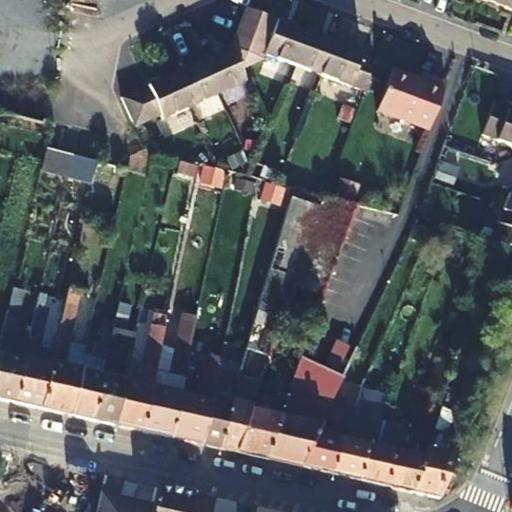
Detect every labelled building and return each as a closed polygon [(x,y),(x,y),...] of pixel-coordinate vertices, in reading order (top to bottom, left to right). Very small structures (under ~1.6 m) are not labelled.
[(68,0),(68,4),(92,10),(94,0),(68,0)] [(511,12),(511,0),(485,0),(485,2),(511,12)] [(240,20),(270,31),(275,17),(245,6),(240,20)] [(270,31),(265,45),(262,53),(290,64),(304,29),(275,17),(270,31)] [(235,34),(265,45),(270,31),(240,20),(235,34)] [(290,64),(318,75),(332,39),(304,29),(290,64)] [(230,47),(232,48),(260,58),(262,53),(265,45),(235,34),(230,47)] [(362,91),(373,61),(360,56),(362,51),(332,39),(318,75),(362,91)] [(202,60),(217,95),(246,81),(232,48),(230,47),(202,60)] [(202,60),(174,74),(190,107),(217,95),(202,60)] [(428,131),(446,86),(421,76),(419,83),(392,73),(378,111),(428,131)] [(136,91),(149,120),(160,115),(162,120),(190,107),(174,74),(136,91)] [(149,120),(136,91),(122,98),(136,126),(149,120)] [(511,158),(511,157),(511,109),(494,103),(480,138),(506,148),(511,158)] [(90,185),(96,162),(46,148),(40,171),(90,185)] [(322,198),(291,190),(239,366),(231,392),(229,401),(214,449),(232,454),(249,410),(259,382),(282,318),(322,198)] [(511,196),(508,195),(493,234),(497,235),(494,244),(502,245),(511,248),(511,196)] [(0,400),(13,404),(14,401),(28,340),(11,336),(22,291),(12,289),(7,312),(4,325),(0,340),(0,400)] [(40,407),(39,410),(70,417),(71,414),(82,363),(65,359),(78,292),(66,289),(50,364),(40,407)] [(14,401),(13,404),(39,410),(40,407),(50,364),(34,361),(48,297),(39,295),(28,340),(14,401)] [(112,423),(125,367),(118,365),(121,349),(129,351),(133,334),(119,331),(120,325),(122,319),(115,316),(111,334),(108,346),(104,363),(91,418),(90,421),(111,426),(112,423)] [(249,410),(232,454),(265,461),(297,365),(309,328),(282,318),(259,382),(270,387),(267,394),(261,393),(254,411),(249,410)] [(89,329),(87,341),(108,346),(111,334),(89,329)] [(156,360),(159,345),(147,342),(137,383),(124,380),(112,423),(111,426),(139,432),(140,430),(149,386),(156,360)] [(338,370),(348,348),(334,343),(325,365),(338,370)] [(186,365),(189,353),(159,345),(156,360),(186,367),(186,365)] [(189,353),(186,365),(200,369),(194,397),(180,393),(170,436),(169,439),(199,446),(199,443),(210,396),(218,359),(189,353)] [(71,414),(70,417),(90,421),(91,418),(104,363),(83,359),(82,363),(71,414)] [(231,392),(239,366),(228,363),(221,389),(231,392)] [(265,461),(301,469),(324,419),(341,380),(297,365),(265,461)] [(449,453),(462,417),(452,414),(468,370),(457,366),(432,435),(424,456),(411,490),(410,493),(433,498),(434,495),(449,453)] [(125,367),(112,423),(124,380),(127,368),(125,367)] [(139,432),(169,439),(170,436),(180,393),(149,386),(140,430),(139,432)] [(214,449),(229,401),(210,396),(199,443),(199,446),(214,449)] [(331,472),(331,475),(358,481),(359,479),(372,429),(355,425),(357,417),(353,416),(348,415),(345,414),(343,424),(331,472)] [(324,419),(301,469),(331,475),(331,472),(343,424),(324,419)] [(359,479),(358,481),(384,487),(384,484),(393,450),(378,446),(383,422),(380,421),(374,420),(372,429),(359,479)] [(384,484),(384,487),(410,493),(411,490),(424,456),(404,452),(409,428),(407,428),(401,426),(398,426),(393,450),(384,484)] [(453,454),(449,453),(434,495),(433,498),(438,499),(453,454)] [(151,506),(149,511),(207,511),(209,503),(210,500),(155,487),(154,490),(151,506)] [(149,511),(151,506),(98,493),(94,511),(149,511)] [(209,503),(207,511),(245,511),(247,508),(210,500),(209,503)]
